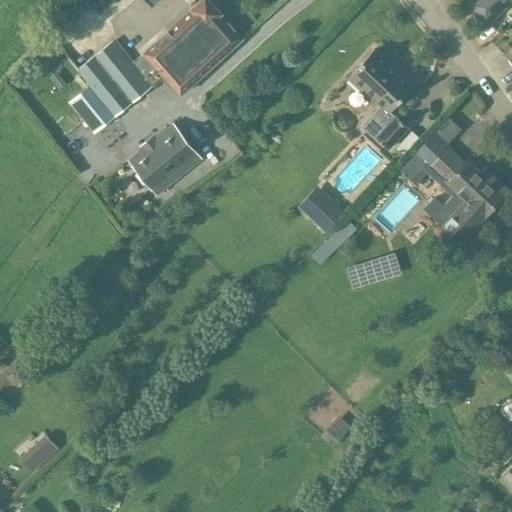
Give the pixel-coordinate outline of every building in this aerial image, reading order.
[(183,92),(244,37),(222,13),(210,0),(200,0),(191,9),(192,9),(136,61),(154,83),(165,72),(183,92)] [(511,0),(474,0),(470,4),(488,23),(511,0)] [(115,38),(78,70),(91,87),(70,104),(93,132),(114,114),(114,115),(152,83),(115,38)] [(389,111),(416,82),(400,67),(398,70),(374,48),(350,73),(382,104),(375,112),(387,124),(376,136),(388,148),(408,125),(396,114),(395,116),(389,111)] [(173,124),(130,160),(158,194),(201,159),(173,124)] [(434,132),(400,170),(410,180),(427,162),(456,189),(444,201),(435,193),(423,207),(442,224),(441,226),(461,244),(488,216),(486,215),(505,194),(470,161),(467,163),(434,132)] [(345,211),(318,185),(298,207),(325,232),(345,211)] [(385,259),(353,269),(358,284),(390,274),(385,259)] [(347,433),(334,421),(321,435),(334,447),(336,445),(343,437),(347,433)] [(46,436),(20,459),(31,471),(57,448),(46,436)] [(504,464),(511,456),(511,447),(507,442),(496,455),(504,464)] [(511,467),(500,478),(511,492),(511,467)]
